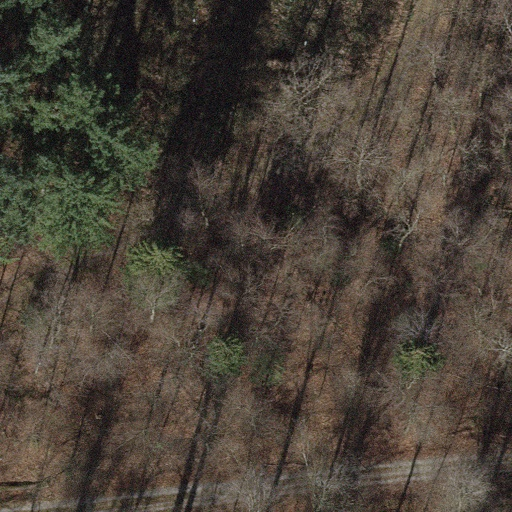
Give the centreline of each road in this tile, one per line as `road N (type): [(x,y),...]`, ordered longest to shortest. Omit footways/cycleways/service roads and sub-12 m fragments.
road 1 (track): [(0,292),(333,138),(392,88),(437,0)]
road 2 (track): [(511,463),(75,511)]
